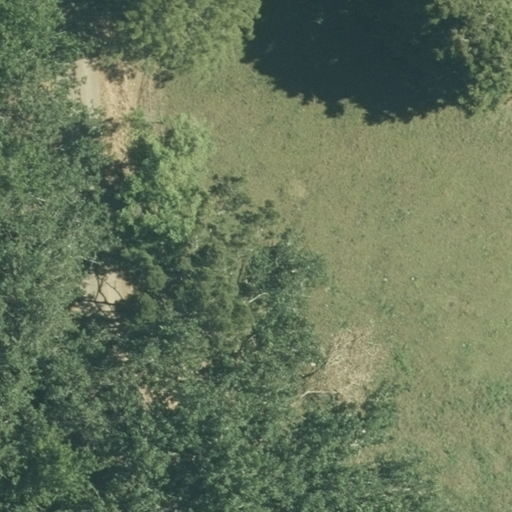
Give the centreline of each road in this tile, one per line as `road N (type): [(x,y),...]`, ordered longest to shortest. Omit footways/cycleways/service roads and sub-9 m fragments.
road 1 (unclassified): [(70,511),(0,236)]
road 2 (unclassified): [(0,213),(56,0)]
